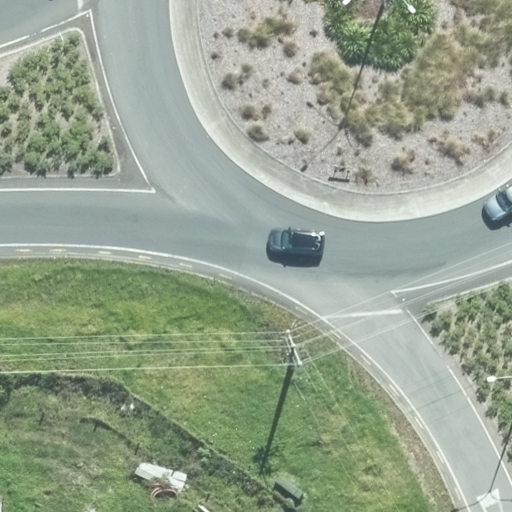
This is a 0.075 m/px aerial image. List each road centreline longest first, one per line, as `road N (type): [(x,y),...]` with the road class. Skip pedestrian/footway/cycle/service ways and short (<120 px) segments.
road 1 (tertiary): [(494,511),(451,414),(315,260)]
road 2 (secondary): [(225,220),(168,152),(141,93),(131,0)]
road 3 (secondary): [(225,220),(0,216)]
road 4 (secondary): [(511,220),(461,245),(394,258),(315,260)]
